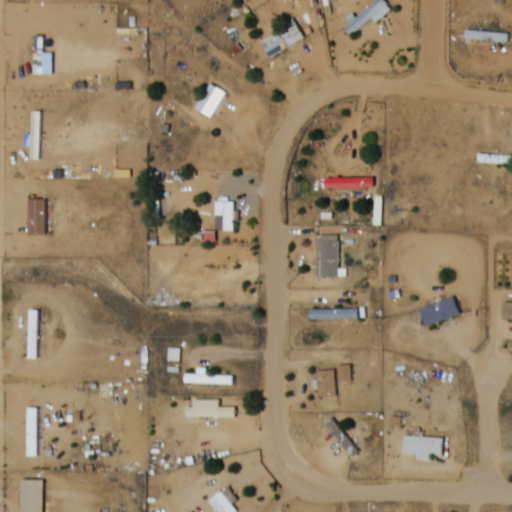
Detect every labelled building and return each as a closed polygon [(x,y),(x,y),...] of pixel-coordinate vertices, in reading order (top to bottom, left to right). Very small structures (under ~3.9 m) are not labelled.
[(351,24),(357,19),(353,14),(359,9),(362,13),(377,0),(392,0),(394,2),(386,8),(390,13),(383,18),(378,15),(358,33),(351,24)] [(265,39),(275,55),(310,34),(300,17),(265,39)] [(200,104),(215,113),(231,89),(217,79),(200,104)] [(354,146),(345,145),(340,193),(349,194),(354,146)] [(511,150),(484,149),(484,160),(511,161),(511,150)] [(335,175),(340,175),(339,173),(345,172),(345,175),(379,174),(379,183),(335,185),(335,175)] [(223,228),(241,228),(241,219),(247,219),(246,208),(239,208),(239,199),(222,199),(223,228)] [(321,234),(323,274),(352,273),(352,263),(345,264),(343,233),(321,234)] [(195,253),(194,262),(244,264),(245,255),(195,253)] [(237,268),(237,259),(189,259),(189,268),(237,268)] [(221,305),(221,292),(197,292),(197,305),(221,305)] [(427,307),(435,326),(469,312),(461,293),(427,307)] [(316,306),(316,316),(363,315),(362,305),(316,306)] [(340,382),(353,382),(353,366),(340,366),(340,382)] [(326,395),(346,394),(345,367),(323,369),(324,377),(319,377),(320,386),(325,386),(326,395)] [(194,371),(194,380),(244,382),(244,373),(194,371)] [(194,405),(195,416),(244,415),(244,405),(194,405)] [(35,454),(47,454),(48,406),(36,406),(35,454)] [(332,420),(339,413),(370,450),(362,456),(332,420)] [(327,425),(353,457),(359,451),(334,420),(327,425)] [(413,431),(453,436),(451,453),(442,452),(441,459),(424,457),(425,451),(411,449),(413,431)] [(28,511),(28,479),(42,479),(42,511),(28,511)] [(33,511),(33,480),(23,480),(22,511),(33,511)] [(224,511),(214,499),(228,489),(246,511),(224,511)]
